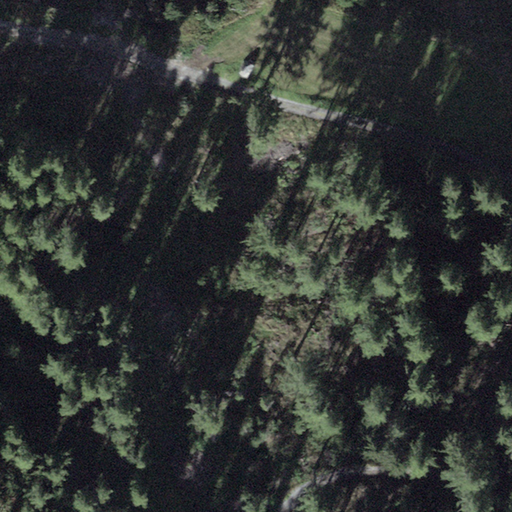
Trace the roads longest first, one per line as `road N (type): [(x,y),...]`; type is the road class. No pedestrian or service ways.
road 1 (track): [(0,24),(136,53),(365,124),(511,182)]
road 2 (track): [(511,510),(408,472),(266,511)]
